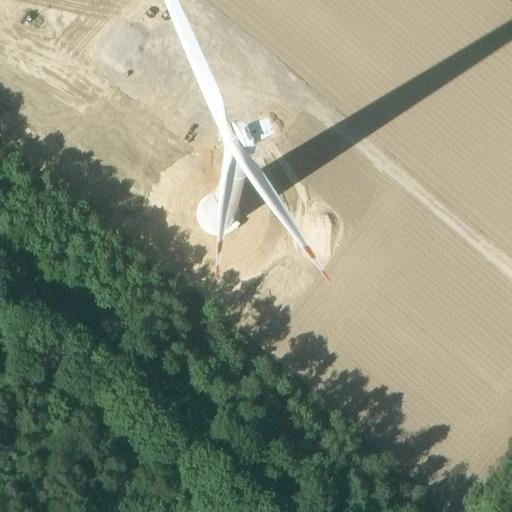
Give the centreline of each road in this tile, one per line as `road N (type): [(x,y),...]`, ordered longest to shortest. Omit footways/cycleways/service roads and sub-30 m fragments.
road 1 (track): [(511,268),(343,143),(171,0)]
road 2 (track): [(265,511),(0,286)]
